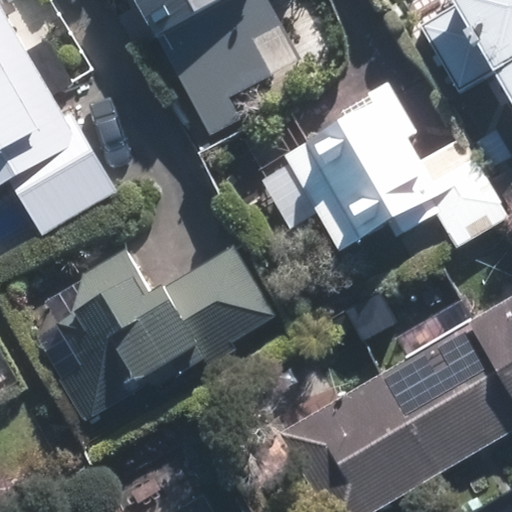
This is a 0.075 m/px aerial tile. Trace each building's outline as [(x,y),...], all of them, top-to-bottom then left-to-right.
[(0,0),(0,193),(17,183),(48,237),(124,193),(78,112),(72,116),(5,0),(0,0)] [(147,0),(223,131),(242,120),(232,104),(310,60),(275,0),(147,0)] [(511,0),(453,0),(423,16),(462,86),(502,63),(511,81),(511,0)] [(509,215),(508,213),(465,137),(422,161),(386,97),(288,153),(344,252),(432,202),(455,244),(456,245),(509,215)] [(129,249),(87,273),(78,316),(65,325),(88,367),(64,381),(89,424),(280,318),(242,248),(155,295),(129,249)] [(511,299),(286,431),(332,511),(378,511),(511,434),(511,299)] [(213,511),(205,497),(180,511),(213,511)]
